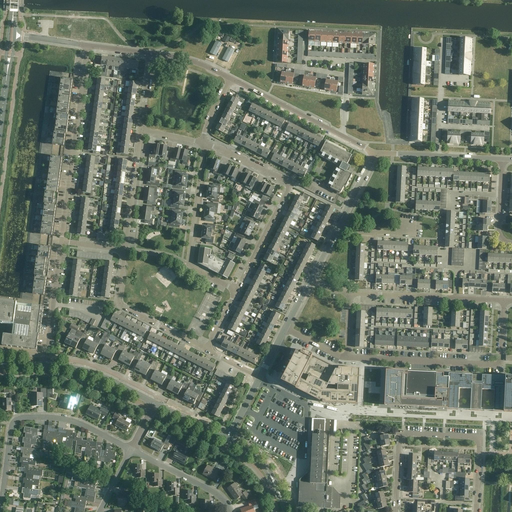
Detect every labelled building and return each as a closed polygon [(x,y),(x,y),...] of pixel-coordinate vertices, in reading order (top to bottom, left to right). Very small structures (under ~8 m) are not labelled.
[(210,53),(215,55),(222,43),(216,40),(210,53)] [(234,49),(229,46),(222,59),(228,62),(234,49)] [(286,84),(288,71),(286,70),(286,73),(282,72),(280,83),(286,84)] [(308,88),(310,75),(308,74),(308,77),(304,76),(302,86),(308,88)] [(330,91),(332,79),(330,78),(330,80),(326,80),(324,90),(330,91)] [(237,106),(237,105),(239,102),(242,103),(244,99),(237,95),(235,98),(232,97),(229,102),(237,106)] [(234,111),(234,110),(236,107),(239,109),(240,107),(237,105),(237,106),(229,102),(227,108),(234,111)] [(254,114),(258,107),(252,104),(247,114),(249,111),(253,113),(251,117),(254,118),(255,115),(254,114)] [(263,110),(258,107),(254,114),(255,115),(258,116),(257,119),(259,121),(261,117),(259,117),(263,110)] [(231,117),(232,116),(233,113),(236,114),(238,112),(234,110),(234,111),(227,108),(224,113),(231,117)] [(265,120),(269,112),(263,110),(259,117),(261,117),(264,119),(262,122),(264,123),(266,120),(265,120)] [(274,115),(269,112),(265,120),(266,120),(269,122),(268,125),(270,126),(271,123),(270,122),(274,115)] [(228,122),(229,121),(231,118),(234,119),(235,117),(232,116),(231,117),(224,113),(221,118),(228,122)] [(69,116),(68,116),(56,114),(54,114),(53,120),(68,122),(69,116)] [(279,118),(274,115),(270,122),(271,123),(274,124),(276,125),(279,118)] [(228,122),(221,118),(218,124),(226,127),(226,126),(227,124),(229,125),(229,124),(231,125),(232,123),(229,121),(228,122)] [(285,121),(279,118),(276,125),(274,124),(273,128),(275,129),(277,126),(280,127),(278,130),(280,132),(282,128),(281,128),(285,121)] [(291,133),(295,126),(290,123),(284,133),(285,133),(286,130),(290,133),(289,136),(291,137),(292,134),(291,133)] [(216,129),(226,135),(226,134),(223,133),(225,129),(228,130),(229,128),(226,126),(226,127),(218,124),(216,129)] [(51,132),(54,132),(65,134),(66,134),(67,128),(66,128),(52,126),(51,132)] [(300,129),(295,126),(291,133),(292,134),(296,135),(294,138),(296,140),(298,136),(297,136),(300,129)] [(306,131),(300,129),(297,136),(298,136),(301,138),(299,141),(301,142),(303,139),(302,139),(306,131)] [(243,137),(242,137),(239,135),(241,132),(238,131),(237,135),(238,135),(234,142),(239,145),(243,137)] [(311,134),(306,131),(302,139),(303,139),(306,141),(303,147),(305,148),(308,142),(307,141),(311,134)] [(249,140),(248,140),(244,138),(246,135),(244,134),(242,137),(243,137),(239,145),(245,147),(249,140)] [(316,137),(311,134),(307,141),(308,142),(312,144),(309,149),(311,150),(312,148),(314,145),(313,144),(316,137)] [(254,143),(253,142),(250,141),(251,138),(249,137),(248,140),(249,140),(245,147),(250,150),(254,143)] [(313,144),(314,145),(317,146),(315,150),(317,151),(319,147),(318,147),(322,140),(316,137),(313,144)] [(259,146),(258,145),(255,144),(257,140),(255,139),(253,142),(254,143),(250,150),(256,153),(259,146)] [(346,151),(326,141),(320,153),(343,164),(330,188),(340,194),(344,187),(345,188),(352,175),(346,171),(348,167),(347,166),(352,156),(345,153),(346,151)] [(259,146),(256,153),(261,156),(265,149),(263,148),(265,145),(262,143),(260,142),(258,145),(259,146)] [(265,149),(261,156),(267,159),(272,148),(271,148),(270,151),(266,149),(267,146),(269,143),(267,142),(265,145),(263,148),(265,149)] [(150,150),(149,157),(155,158),(156,155),(159,156),(161,146),(155,145),(154,151),(150,150)] [(167,147),(161,146),(159,156),(163,157),(162,160),(168,160),(169,153),(166,153),(167,147)] [(182,150),(176,149),(174,154),(172,154),(170,161),(175,162),(176,159),(179,160),(182,150)] [(278,151),(276,150),(274,149),(270,157),(273,158),(271,161),(277,164),(280,157),(279,156),(276,154),(278,151)] [(182,150),(179,160),(183,161),(182,164),(188,165),(189,158),(187,157),(188,151),(182,150)] [(277,164),(282,167),(286,159),(285,159),(286,156),(281,153),(279,156),(280,157),(277,164)] [(286,159),(282,167),(287,169),(291,162),(290,162),(287,160),(288,157),(286,156),(285,159),(286,159)] [(287,169),(293,172),(296,165),(295,164),(292,163),(294,160),(292,158),(290,162),(291,162),(287,169)] [(212,162),(211,166),(212,166),(210,169),(214,171),(213,173),(218,175),(221,168),(218,167),(220,162),(214,159),(213,163),(212,162)] [(302,168),(301,167),(297,165),(299,162),(297,161),(295,164),(296,165),(293,172),(298,175),(302,168)] [(302,168),(298,175),(304,178),(306,173),(309,175),(313,167),(310,165),(309,166),(303,162),(301,167),(302,168)] [(229,176),(233,168),(227,165),(225,170),(222,169),(219,175),(224,177),(226,175),(229,176)] [(147,176),(156,177),(156,173),(159,174),(160,168),(153,167),(153,170),(148,170),(147,176)] [(239,170),(233,168),(229,176),(232,178),(231,180),(236,183),(239,176),(236,175),(239,170)] [(177,180),(187,181),(188,175),(182,174),(183,171),(175,170),(174,176),(177,176),(177,180)] [(243,183),(247,185),(251,177),(245,174),(243,178),(240,177),(237,183),(242,186),(243,183)] [(155,181),(156,177),(147,176),(146,182),(151,183),(151,185),(159,187),(160,181),(155,181)] [(256,179),(251,177),(247,185),(250,186),(248,189),(253,192),(256,186),(254,184),(256,179)] [(181,187),(186,187),(187,181),(177,180),(176,184),(173,183),(173,189),(180,189),(181,187)] [(263,196),(264,194),(268,186),(263,183),(260,188),(258,186),(255,192),(263,196)] [(208,186),(208,192),(220,194),(221,188),(220,187),(220,185),(214,184),(214,187),(208,186)] [(145,189),(144,195),(156,196),(157,187),(151,186),(150,189),(145,189)] [(274,189),(268,186),(264,194),(269,197),(274,189)] [(174,199),(185,200),(186,194),(180,193),(180,190),(173,190),(172,195),(175,195),(174,199)] [(219,203),(220,194),(208,192),(207,198),(212,199),(212,202),(219,203)] [(301,204),(301,203),(303,200),(306,202),(309,197),(303,194),(302,198),(297,195),(294,201),(301,204)] [(148,204),(155,205),(156,200),(157,200),(158,196),(156,196),(144,195),(143,201),(149,202),(148,204)] [(489,197),(481,197),(481,201),(480,201),(480,207),(491,208),(492,202),(488,201),(489,197)] [(178,206),(184,206),(185,200),(174,199),(174,203),(171,202),(170,208),(178,208),(178,206)] [(262,204),(265,205),(266,203),(261,200),(259,202),(254,200),(252,203),(251,202),(248,208),(252,210),(260,214),(263,209),(260,207),(262,204)] [(294,201),(291,206),(298,210),(299,209),(300,205),(303,207),(305,205),(301,203),(301,204),(294,201)] [(217,214),(218,204),(212,203),(211,207),(206,206),(205,212),(214,213),(217,214)] [(141,214),(151,215),(151,211),(154,212),(155,206),(148,205),(148,208),(142,208),(141,214)] [(325,211),(332,214),(335,209),(327,205),(325,210),(322,208),(321,210),(324,212),(325,211)] [(295,215),(296,214),(298,211),(301,212),(302,210),(299,209),(298,210),(291,206),(288,211),(295,215)] [(485,214),(491,214),(491,208),(480,207),(480,215),(485,216),(485,214)] [(172,218),(182,219),(183,213),(177,212),(177,209),(170,208),(169,214),(172,214),(172,218)] [(253,217),(258,220),(260,214),(252,210),(251,213),(247,211),(244,216),(251,220),(253,217)] [(288,211),(285,217),(293,220),(293,219),(295,216),(298,218),(299,216),(296,214),(295,215),(288,211)] [(322,216),(329,220),(332,214),(325,211),(324,212),(322,215),(319,213),(318,216),(321,217),(322,216)] [(209,219),(209,222),(216,223),(217,217),(214,217),(214,213),(205,212),(204,218),(209,219)] [(141,214),(141,220),(146,221),(146,224),(152,224),(153,219),(154,219),(155,219),(155,216),(151,216),(151,215),(141,214)] [(319,221),(326,225),(329,220),(322,216),(321,217),(320,220),(316,219),(315,221),(318,222),(319,221)] [(290,226),(290,225),(292,221),(295,223),(296,221),(293,219),(293,220),(285,217),(283,222),(290,226)] [(171,221),(168,221),(168,226),(175,228),(175,225),(181,226),(182,219),(172,218),(171,221)] [(245,224),(243,227),(252,231),(255,226),(250,223),(251,221),(245,218),(242,222),(245,224)] [(316,227),(323,230),(326,225),(319,221),(318,222),(317,226),(314,224),(313,226),(316,228),(316,227)] [(283,222),(280,227),(287,231),(288,230),(289,227),(292,228),(294,226),(290,225),(290,226),(283,222)] [(202,232),(211,233),(212,230),(215,230),(215,225),(209,224),(208,227),(203,226),(202,232)] [(239,228),(237,234),(243,237),(244,234),(249,237),(252,231),(243,227),(242,230),(239,228)] [(287,231),(280,227),(277,233),(284,236),(285,235),(287,232),(290,234),(291,232),(288,230),(287,231)] [(316,227),(316,228),(314,231),(311,229),(310,232),(313,233),(313,232),(321,236),(323,230),(316,227)] [(229,231),(226,238),(233,241),(236,234),(229,231)] [(201,238),(207,239),(206,243),(213,244),(214,237),(211,237),(211,233),(202,232),(201,238)] [(313,232),(313,233),(311,236),(308,235),(307,237),(310,239),(311,238),(318,241),(321,236),(313,232)] [(277,233),(274,238),(282,242),(282,241),(284,237),(287,239),(288,237),(285,235),(284,236),(277,233)] [(243,248),(246,243),(241,240),(242,238),(237,235),(235,237),(237,239),(235,244),(243,248)] [(279,247),(279,246),(281,243),(284,244),(285,242),(282,241),(282,242),(274,238),(272,243),(279,247)] [(305,248),(313,251),(315,246),(305,241),(308,243),(306,247),(303,245),(302,247),(305,249),(305,248)] [(272,243),(269,249),(276,252),(277,251),(278,248),(284,251),(285,249),(279,246),(279,247),(272,243)] [(235,251),(240,254),(243,248),(235,244),(232,250),(230,248),(228,251),(234,254),(235,251)] [(210,266),(208,269),(227,279),(235,264),(226,260),(225,263),(210,255),(211,250),(200,248),(198,264),(207,265),(210,266)] [(310,257),(313,251),(305,248),(305,249),(303,252),(300,250),(299,253),(302,254),(303,253),(310,257)] [(269,249),(266,254),(273,258),(274,257),(276,253),(279,255),(280,253),(277,251),(276,252),(269,249)] [(300,258),(307,262),(310,257),(303,253),(302,254),(300,257),(297,256),(296,258),(299,260),(300,258)] [(273,258),(266,254),(263,260),(274,265),(271,263),(273,259),(276,260),(277,258),(274,257),(273,258)] [(304,268),(307,262),(300,258),(299,260),(298,263),(295,261),(293,263),(297,265),(297,264),(304,268)] [(266,273),(266,272),(268,269),(271,271),(272,268),(269,267),(268,268),(261,264),(258,269),(266,273)] [(291,269),(294,270),(294,269),(302,273),(304,268),(297,264),(297,265),(295,268),(292,266),(291,269)] [(263,279),(263,278),(265,274),(268,276),(269,274),(266,272),(266,273),(258,269),(256,275),(263,279)] [(299,278),(302,273),(294,269),(294,270),(292,273),(289,272),(288,274),(291,276),(292,275),(299,278)] [(406,274),(406,285),(412,286),(412,281),(415,281),(415,275),(412,274),(412,277),(409,277),(409,274),(410,274),(410,272),(406,272),(406,274)] [(397,275),(397,282),(400,282),(399,285),(406,285),(406,274),(402,274),(402,276),(400,276),(400,275),(397,275)] [(260,284),(261,283),(262,280),(265,281),(267,279),(263,278),(263,279),(256,275),(253,280),(260,284)] [(296,284),(299,278),(292,275),(291,276),(290,279),(286,277),(285,279),(288,281),(289,280),(296,284)] [(394,282),(397,282),(397,275),(394,275),(394,276),(388,276),(388,285),(394,285),(394,282)] [(260,284),(253,280),(250,285),(257,289),(258,288),(259,285),(263,287),(262,288),(266,290),(268,287),(264,285),(264,284),(261,283),(260,284)] [(293,289),(296,284),(289,280),(288,281),(287,284),(284,282),(283,285),(286,286),(286,285),(293,289)] [(442,290),(448,290),(448,287),(452,287),(452,281),(448,280),(448,282),(442,281),(442,290)] [(257,289),(250,285),(247,291),(255,295),(255,294),(257,290),(260,292),(261,290),(258,288),(257,289)] [(291,294),(293,289),(286,285),(286,286),(284,289),(281,288),(280,290),(283,292),(283,291),(291,294)] [(247,291),(245,296),(252,300),(252,299),(254,296),(259,298),(260,296),(255,294),(255,295),(247,291)] [(288,300),(291,294),(283,291),(283,292),(281,295),(278,293),(277,295),(280,297),(281,296),(288,300)] [(249,305),(250,304),(251,301),(254,303),(256,301),(252,299),(252,300),(245,296),(242,301),(249,305)] [(285,305),(288,300),(281,296),(280,297),(279,300),(275,298),(274,301),(277,302),(278,301),(285,305)] [(2,346),(34,350),(37,350),(39,334),(40,334),(44,307),(0,301),(0,323),(5,324),(14,325),(13,331),(12,335),(4,334),(2,346)] [(246,311),(247,310),(249,306),(252,308),(253,306),(250,304),(249,305),(242,301),(239,307),(246,311)] [(278,301),(277,302),(276,305),(273,304),(271,306),(275,308),(275,307),(282,311),(285,305),(278,301)] [(246,311),(239,307),(236,312),(244,316),(244,315),(246,312),(249,313),(250,311),(247,310),(246,311)] [(270,317),(277,321),(280,315),(270,310),(269,310),(272,312),(270,316),(267,314),(266,316),(269,318),(270,317)] [(244,316),(236,312),(234,317),(241,321),(241,320),(243,317),(246,319),(247,317),(244,315),(244,316)] [(120,316),(114,314),(112,317),(111,320),(111,321),(115,323),(112,330),(114,331),(117,324),(116,324),(120,316)] [(116,324),(117,324),(120,326),(122,326),(125,319),(120,316),(116,324)] [(241,321),(234,317),(231,323),(238,327),(239,326),(240,322),(243,324),(245,322),(241,320),(241,321)] [(270,317),(269,318),(268,321),(265,320),(263,322),(267,323),(267,322),(274,326),(277,321),(270,317)] [(122,326),(120,326),(119,328),(119,329),(121,330),(122,328),(123,327),(126,328),(127,329),(131,322),(125,319),(122,326)] [(132,332),(136,325),(131,322),(127,329),(126,328),(124,332),(126,333),(128,330),(131,331),(132,332)] [(264,328),(271,331),(274,326),(267,322),(267,323),(265,327),(262,325),(261,327),(264,329),(264,328)] [(238,327),(231,323),(228,328),(228,329),(238,334),(239,334),(238,333),(242,327),(239,326),(238,327)] [(132,332),(131,331),(130,334),(132,336),(133,332),(136,334),(138,335),(141,327),(136,325),(132,332)] [(136,334),(135,337),(134,340),(136,341),(139,335),(142,337),(140,340),(142,341),(144,338),(143,337),(147,330),(141,327),(138,335),(136,334)] [(264,328),(264,329),(262,332),(259,330),(258,332),(261,334),(262,333),(269,337),(271,331),(264,328)] [(70,331),(69,333),(64,343),(70,346),(75,336),(76,334),(73,332),(73,333),(70,331)] [(324,336),(333,341),(336,337),(326,331),(324,336)] [(93,342),(88,352),(94,354),(98,345),(100,346),(101,346),(108,334),(105,332),(101,339),(101,340),(96,337),(93,342)] [(153,342),(157,335),(151,332),(146,343),(148,340),(152,342),(150,345),(153,346),(154,343),(153,342)] [(76,334),(75,336),(70,346),(76,348),(80,339),(83,341),(86,335),(83,333),(81,336),(76,334)] [(262,333),(261,334),(259,337),(256,336),(255,338),(258,339),(259,338),(266,342),(269,337),(262,333)] [(108,334),(101,346),(104,348),(101,354),(106,357),(111,348),(105,345),(107,342),(109,339),(114,341),(116,338),(108,334)] [(88,352),(93,342),(88,339),(89,337),(86,335),(83,341),(86,342),(82,349),(88,352)] [(162,338),(157,335),(153,342),(154,343),(157,345),(154,352),(152,351),(151,354),(154,356),(160,346),(158,345),(162,338)] [(230,343),(229,342),(226,340),(228,337),(225,336),(224,340),(225,340),(221,347),(227,350),(230,343)] [(167,341),(162,338),(158,345),(160,346),(163,347),(161,350),(163,352),(165,348),(164,348),(167,341)] [(256,344),(262,347),(263,348),(266,342),(259,338),(258,339),(257,343),(253,341),(252,343),(256,345),(256,344)] [(236,345),(234,345),(231,343),(233,340),(231,339),(229,342),(230,343),(227,350),(232,353),(236,345)] [(173,343),(167,341),(164,348),(165,348),(168,350),(166,353),(169,354),(170,351),(169,351),(173,343)] [(236,345),(232,353),(237,355),(241,348),(240,348),(238,346),(238,345),(237,345),(238,343),(236,342),(234,345),(236,345)] [(174,353),(178,346),(173,343),(169,351),(170,351),(173,353),(171,358),(173,359),(176,354),(174,353)] [(241,348),(237,355),(243,358),(246,351),(245,350),(242,349),(244,346),(241,344),(240,348),(241,348)] [(246,351),(243,358),(248,361),(252,354),(251,353),(247,351),(250,345),(248,344),(245,350),(246,351)] [(183,349),(178,346),(174,353),(176,354),(179,356),(177,359),(179,360),(181,357),(180,356),(183,349)] [(114,350),(111,348),(106,357),(112,360),(116,351),(117,349),(115,347),(114,350)] [(122,347),(119,352),(122,354),(118,360),(124,363),(129,354),(123,351),(125,348),(122,347)] [(189,352),(183,349),(180,356),(181,357),(184,358),(182,362),(185,363),(186,360),(185,359),(189,352)] [(248,361),(253,364),(259,353),(257,356),(253,354),(254,351),(252,350),(251,353),(252,354),(248,361)] [(346,404),(357,404),(359,369),(338,368),(338,370),(336,370),(337,368),(302,350),(301,354),(298,353),(297,356),(295,355),(294,357),(292,359),(294,360),(293,362),(291,361),(289,365),(291,366),(290,369),(288,368),(286,372),(288,373),(283,382),(295,389),(319,401),(320,400),(322,400),(322,403),(323,403),(323,400),(330,401),(330,403),(344,404),(344,402),(346,402),(346,404)] [(139,354),(136,361),(138,362),(134,370),(140,373),(145,364),(139,361),(142,357),(144,353),(141,351),(139,354)] [(129,354),(124,363),(130,366),(133,360),(136,361),(139,354),(135,352),(133,354),(130,352),(129,354)] [(194,355),(189,352),(185,359),(186,360),(189,361),(188,364),(190,365),(192,362),(190,362),(194,355)] [(196,364),(199,357),(194,355),(190,362),(192,362),(195,364),(192,370),(194,371),(197,365),(196,364)] [(205,360),(199,357),(196,364),(197,365),(200,367),(198,370),(201,371),(202,368),(201,367),(205,360)] [(206,374),(208,370),(207,370),(210,363),(205,360),(201,367),(202,368),(205,369),(204,373),(206,374)] [(150,366),(145,364),(140,373),(146,376),(149,369),(152,371),(156,363),(153,361),(152,364),(150,366)] [(156,363),(152,371),(154,372),(150,380),(156,383),(161,373),(156,371),(159,364),(156,363)] [(216,366),(210,363),(207,370),(208,370),(211,372),(209,375),(211,376),(213,373),(212,372),(216,366)] [(504,412),(511,412),(511,376),(504,376),(490,376),(448,374),(448,377),(443,377),(443,373),(400,371),(400,370),(387,370),(386,370),(384,406),(447,409),(458,410),(459,389),(471,389),(470,410),(481,411),(482,390),(489,390),(494,390),(493,411),(504,412)] [(161,373),(156,383),(162,386),(165,379),(168,380),(171,375),(168,373),(166,376),(161,373)] [(172,392),(177,383),(172,380),(174,376),(171,375),(168,380),(170,382),(167,389),(172,392)] [(177,383),(172,392),(178,395),(181,389),(184,390),(187,384),(184,383),(183,384),(178,381),(177,383)] [(235,385),(233,384),(230,383),(228,381),(228,382),(225,386),(222,384),(217,382),(216,384),(224,388),(225,387),(232,390),(235,385)] [(187,384),(184,390),(187,391),(183,399),(188,402),(195,389),(187,384)] [(229,396),(232,390),(225,387),(224,388),(223,391),(219,390),(218,392),(222,393),(222,392),(229,396)] [(46,398),(46,389),(41,389),(41,393),(32,393),(32,395),(34,395),(34,402),(32,402),(32,407),(42,406),(42,398),(46,398)] [(195,389),(188,402),(194,405),(196,399),(199,401),(198,402),(199,402),(203,393),(195,389)] [(227,401),(229,396),(222,392),(222,393),(220,396),(217,395),(216,397),(219,399),(219,397),(227,401)] [(16,403),(15,394),(10,395),(10,399),(3,399),(3,411),(1,411),(1,412),(8,412),(8,411),(11,411),(11,403),(16,403)] [(74,398),(66,395),(62,407),(59,406),(58,406),(72,411),(74,404),(74,401),(78,402),(80,395),(75,394),(74,398)] [(224,407),(227,401),(219,397),(219,399),(217,402),(214,400),(213,402),(216,404),(217,403),(224,407)] [(221,412),(224,407),(217,403),(216,404),(214,407),(211,405),(210,408),(213,409),(214,408),(221,412)] [(101,408),(100,410),(91,406),(86,414),(98,420),(101,414),(106,416),(109,411),(101,408)] [(218,417),(221,412),(214,408),(213,409),(212,412),(208,411),(207,413),(211,415),(211,414),(218,417)] [(118,420),(115,425),(127,431),(130,424),(119,418),(121,415),(116,413),(113,418),(118,420)] [(48,430),(47,437),(46,442),(53,443),(53,440),(56,440),(57,440),(58,430),(53,429),(54,427),(48,426),(48,430)] [(33,435),(37,436),(39,436),(40,433),(38,433),(38,429),(24,427),(24,433),(26,433),(25,438),(32,439),(33,435)] [(63,441),(66,442),(67,438),(68,431),(63,430),(64,428),(58,427),(58,430),(57,440),(56,440),(56,443),(62,444),(63,441)] [(77,441),(77,438),(78,433),(73,433),(74,431),(68,430),(68,431),(67,438),(66,442),(66,446),(65,449),(72,450),(72,447),(73,441),(77,441)] [(298,507),(340,509),(340,496),(333,488),(327,487),(327,484),(329,432),(318,432),(313,431),(313,435),(312,435),(313,435),(310,472),(308,472),(304,476),(300,480),(299,483),(298,507)] [(31,449),(31,448),(32,445),(36,445),(37,439),(32,439),(25,438),(23,437),(22,443),(24,443),(24,447),(24,448),(31,449)] [(83,438),(77,438),(77,441),(75,453),(81,454),(82,448),(86,448),(87,441),(82,440),(83,438)] [(87,439),(87,441),(86,448),(85,455),(91,456),(92,449),(96,450),(96,447),(97,442),(92,442),(92,440),(87,439)] [(152,442),(149,440),(147,445),(150,446),(150,447),(160,452),(163,448),(168,450),(171,444),(168,443),(166,445),(154,439),(152,442)] [(390,445),(389,440),(380,442),(380,444),(376,445),(377,448),(381,447),(390,445)] [(175,453),(172,459),(184,465),(188,457),(177,451),(179,447),(175,445),(172,451),(175,453)] [(30,459),(30,458),(30,455),(35,455),(35,449),(31,448),(31,449),(24,448),(24,447),(22,447),(21,453),(23,453),(23,457),(23,458),(30,459)] [(96,450),(94,461),(101,462),(101,458),(105,458),(105,451),(101,450),(101,448),(96,447),(96,450)] [(106,449),(105,451),(105,458),(104,462),(110,463),(111,459),(115,460),(116,452),(111,451),(111,449),(106,449)] [(428,465),(434,465),(434,461),(437,461),(437,462),(440,462),(440,461),(440,451),(440,452),(434,452),(434,451),(436,451),(434,451),(434,454),(428,454),(428,465)] [(407,461),(407,462),(416,463),(417,459),(418,459),(418,457),(420,457),(421,454),(413,453),(412,456),(408,456),(408,462),(407,462),(407,461)] [(23,458),(23,457),(20,457),(20,463),(22,463),(21,468),(25,468),(29,469),(29,468),(29,465),(35,466),(36,459),(30,458),(30,459),(23,458)] [(133,473),(133,474),(138,474),(138,478),(136,478),(145,478),(145,471),(141,471),(141,465),(132,465),(133,465),(133,466),(132,467),(131,469),(131,471),(132,472),(133,473)] [(207,465),(203,474),(214,480),(217,474),(223,477),(225,472),(218,468),(217,470),(207,465)] [(25,468),(24,473),(26,474),(26,478),(33,479),(34,476),(42,477),(43,470),(29,468),(29,469),(25,468)] [(154,486),(154,487),(162,487),(162,480),(159,480),(159,474),(149,474),(150,474),(150,483),(155,483),(155,486),(154,486)] [(72,481),(75,481),(78,482),(96,485),(97,482),(89,480),(90,477),(83,475),(82,479),(72,477),(72,481)] [(26,478),(24,478),(23,483),(25,484),(25,488),(32,489),(32,486),(39,486),(40,480),(33,479),(26,478)] [(86,497),(95,499),(96,493),(94,493),(96,485),(78,482),(75,481),(74,487),(88,489),(86,497)] [(171,495),(179,495),(179,489),(176,489),(176,483),(166,483),(167,483),(168,491),(172,491),(172,495),(171,495)] [(242,494),(237,487),(239,486),(238,485),(237,483),(236,483),(235,484),(234,483),(228,488),(233,495),(232,495),(236,500),(241,496),(245,501),(250,497),(245,491),(242,494)] [(419,487),(417,487),(408,486),(408,487),(409,487),(409,492),(408,492),(408,491),(407,491),(407,493),(412,493),(412,498),(418,499),(418,496),(422,496),(423,493),(417,493),(417,490),(419,490),(419,487)] [(38,496),(38,495),(40,495),(41,490),(32,489),(25,488),(22,488),(22,493),(24,493),(23,498),(31,499),(31,496),(38,496)] [(187,503),(187,504),(196,504),(196,497),(192,497),(192,491),(182,491),(184,491),(184,500),(189,500),(189,503),(187,503)] [(470,492),(470,491),(460,491),(460,494),(458,494),(458,497),(455,497),(455,502),(464,502),(464,497),(468,497),(469,491),(469,492),(470,492)] [(130,499),(130,500),(131,500),(131,492),(124,492),(124,495),(118,495),(118,505),(118,503),(127,503),(127,499),(130,499)] [(94,503),(95,499),(86,497),(74,495),(73,499),(80,500),(79,503),(86,505),(86,501),(94,503)] [(212,511),(213,506),(209,506),(209,500),(200,500),(200,501),(201,501),(201,509),(206,509),(205,511),(212,511)] [(254,511),(253,506),(257,505),(255,500),(248,502),(249,506),(240,509),(241,511),(254,511)] [(84,511),(86,505),(79,503),(68,501),(67,506),(78,509),(76,511),(84,511)] [(412,510),(412,511),(421,511),(421,508),(423,508),(423,505),(425,506),(425,502),(417,502),(417,505),(413,505),(413,511),(412,511),(412,510)]
